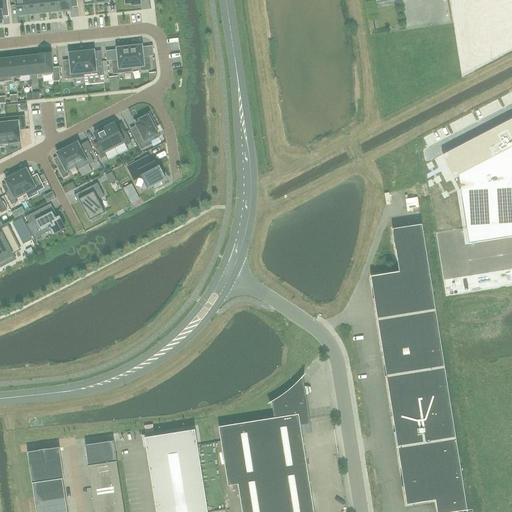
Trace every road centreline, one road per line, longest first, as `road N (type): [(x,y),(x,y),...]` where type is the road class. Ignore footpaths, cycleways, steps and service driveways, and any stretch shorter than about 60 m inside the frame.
road 1 (unclassified): [(360,511),(333,347),(233,278)]
road 2 (secondary): [(48,393),(106,387),(159,363),(199,328),(233,278)]
road 3 (residential): [(0,44),(154,30),(165,75),(156,91)]
road 4 (secondary): [(221,272),(195,312),(144,359),(48,393)]
road 5 (secondary): [(233,278),(253,190),(236,69)]
road 6 (secondary): [(236,69),(239,183),(221,272)]
road 7 (residential): [(156,91),(38,150)]
